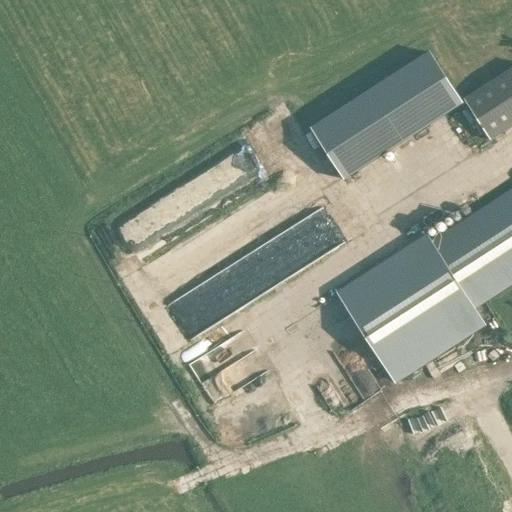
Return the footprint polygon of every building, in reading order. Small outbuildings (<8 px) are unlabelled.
[(426,43),(307,119),(341,171),(459,95),(426,43)] [(511,115),(511,57),(461,89),(487,131),(511,115)] [(427,226),(339,283),(395,369),(483,312),(473,297),(511,271),(511,178),(431,231),(427,226)] [(199,308),(353,222),(333,187),(287,213),(291,218),(183,279),(199,308)] [(286,210),(304,196),(297,187),(279,201),(286,210)] [(188,229),(160,247),(177,271),(204,253),(188,229)] [(213,337),(228,351),(246,334),(231,319),(213,337)] [(363,334),(349,338),(352,351),(361,349),(365,366),(378,363),(375,352),(368,354),(363,334)] [(511,511),(511,410),(501,417),(491,397),(475,406),(511,476),(511,497),(503,502),(508,511),(511,511)]
